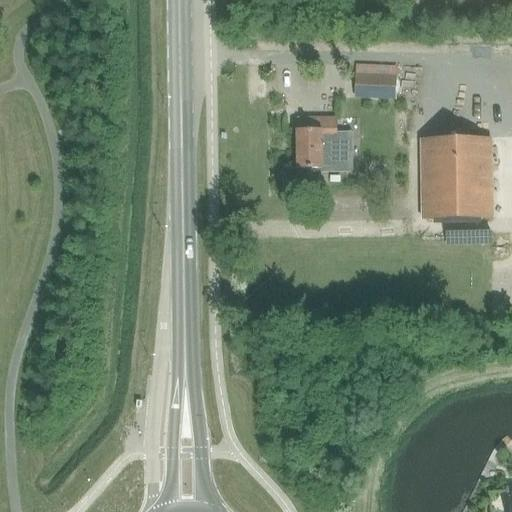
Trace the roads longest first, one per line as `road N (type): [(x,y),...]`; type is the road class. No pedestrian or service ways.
road 1 (secondary): [(184,373),(178,0)]
road 2 (secondary): [(210,511),(201,491),(193,388),(184,373)]
road 3 (secondary): [(184,373),(175,387),(165,511)]
